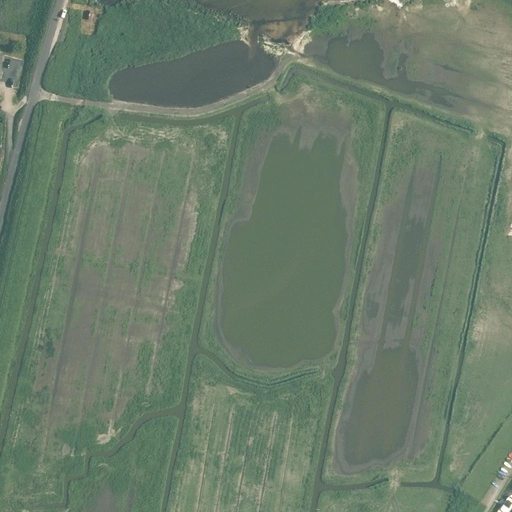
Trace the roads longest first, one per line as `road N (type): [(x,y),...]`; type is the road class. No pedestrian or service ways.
road 1 (track): [(404,92),(290,52),(270,75),(198,107),(32,86)]
road 2 (tertiary): [(0,209),(57,0)]
